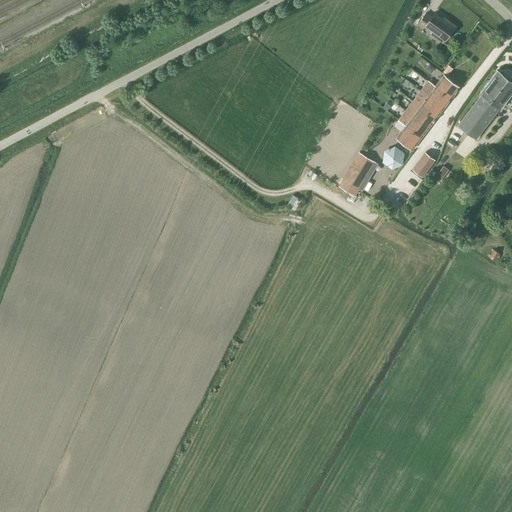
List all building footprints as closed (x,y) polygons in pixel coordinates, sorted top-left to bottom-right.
[(434,13),(431,17),(426,13),(417,25),(423,29),(425,26),(446,41),(457,26),(449,20),(448,23),(434,13)] [(448,75),(453,69),(448,65),(443,71),(448,75)] [(457,125),(476,139),(500,108),(501,108),(511,93),(511,82),(497,70),(479,93),(482,94),(457,125)] [(444,75),(435,86),(451,99),(460,87),(444,75)] [(451,99),(435,86),(428,81),(420,91),(443,108),(451,99)] [(443,108),(420,91),(413,101),(436,119),(443,108)] [(436,119),(413,101),(405,111),(428,128),(436,119)] [(428,128),(405,111),(398,120),(405,125),(406,125),(422,137),(428,128)] [(406,125),(405,125),(396,137),(412,150),(422,137),(406,125)] [(403,165),(404,153),(394,146),(384,150),(383,162),(392,169),(403,165)] [(423,177),(435,160),(425,152),(413,169),(423,177)] [(343,179),(355,186),(360,188),(375,162),(359,153),(343,179)] [(439,183),(448,170),(443,166),(434,179),(439,183)] [(495,261),(499,253),(493,249),(488,257),(495,261)]
